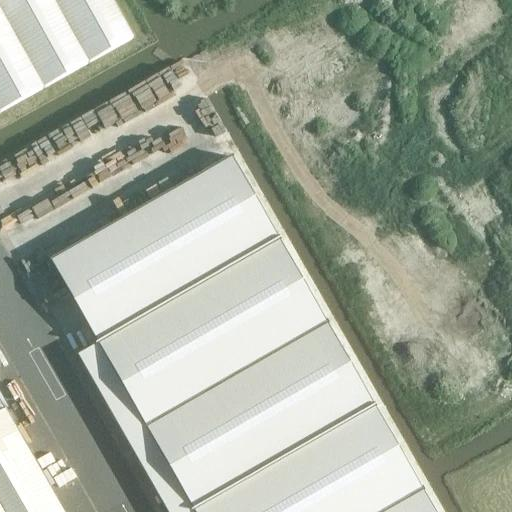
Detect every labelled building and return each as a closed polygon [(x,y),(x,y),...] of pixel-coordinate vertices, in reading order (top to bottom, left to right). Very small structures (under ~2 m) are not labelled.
[(113,0),(0,0),(0,113),(134,38),(113,0)] [(434,511),(232,157),(51,261),(98,344),(194,511),(434,511)] [(59,344),(65,341),(49,310),(48,311),(40,296),(35,299),(59,344)] [(0,511),(63,511),(6,410),(0,413),(0,511)] [(102,511),(167,511),(152,484),(102,511)]
